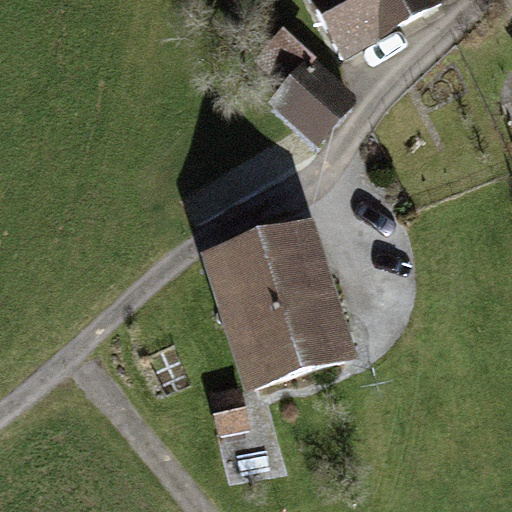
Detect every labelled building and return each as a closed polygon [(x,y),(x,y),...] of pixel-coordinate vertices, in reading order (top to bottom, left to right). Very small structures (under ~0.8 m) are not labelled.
[(371,0),(308,0),(343,59),(390,32),(371,0)] [(371,0),(390,32),(438,5),(435,0),(371,0)] [(293,86),(310,67),(281,39),(263,60),(293,86)] [(350,104),(310,67),(293,86),(278,102),(318,139),(350,104)] [(302,231),(214,259),(256,389),(343,361),(302,231)] [(246,430),(237,393),(215,400),(222,433),(246,430)]
